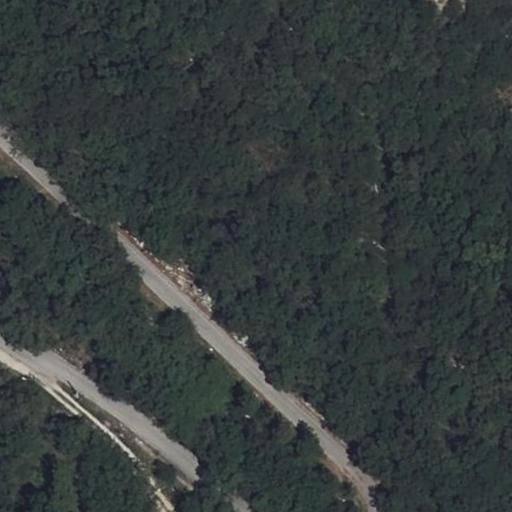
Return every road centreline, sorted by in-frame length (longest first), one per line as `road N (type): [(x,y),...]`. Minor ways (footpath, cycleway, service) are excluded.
road 1 (unclassified): [(373,511),(0,134)]
road 2 (unclassified): [(0,334),(131,420),(242,511)]
road 3 (track): [(45,365),(46,379),(137,468),(166,511)]
